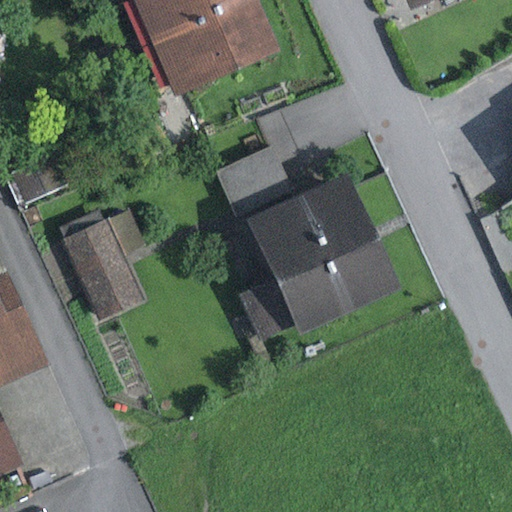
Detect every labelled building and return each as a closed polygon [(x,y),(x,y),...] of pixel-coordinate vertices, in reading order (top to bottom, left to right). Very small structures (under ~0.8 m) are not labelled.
[(140,0),(179,89),(277,46),(257,0),(140,0)] [(281,144),(224,168),(243,211),(299,187),(288,160),(281,144)] [(61,152),(22,170),(36,200),(75,182),(61,152)] [(350,174),(252,218),(280,282),(251,295),(269,334),(298,321),(302,328),(400,285),(377,234),(350,174)] [(137,207),(116,217),(132,252),(153,243),(137,207)] [(116,217),(74,236),(110,315),(152,296),(132,252),(116,217)] [(0,381),(49,359),(6,264),(0,266),(0,381)] [(6,409),(0,411),(0,479),(31,465),(6,409)]
